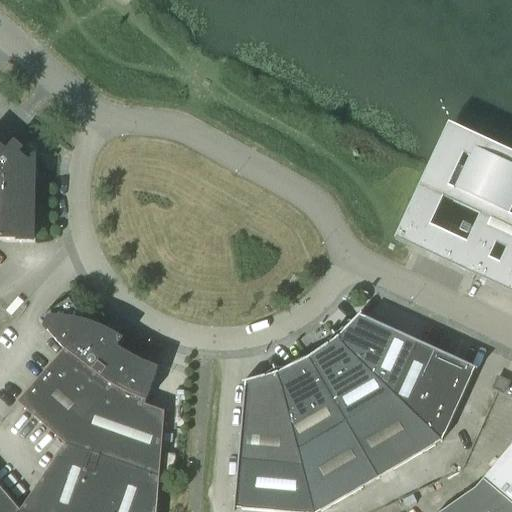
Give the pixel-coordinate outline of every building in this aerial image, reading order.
[(511,154),(448,125),(394,240),(410,248),(511,295),(511,154)] [(0,146),(0,241),(33,242),(34,160),(29,162),(20,154),(23,150),(14,142),(6,151),(0,146)] [(64,351),(18,403),(65,446),(159,478),(164,413),(145,406),(158,369),(142,363),(128,355),(117,348),(103,338),(87,323),(79,314),(69,301),(39,321),(51,337),(64,351)] [(393,395),(417,343),(359,316),(336,339),(393,395)] [(336,339),(307,359),(345,424),(393,395),(336,339)] [(417,343),(393,395),(442,443),(475,369),(417,343)] [(345,424),(307,359),(276,374),(297,454),(345,424)] [(297,454),(276,374),(244,383),(237,462),(301,467),(297,454)] [(498,379),(493,390),(504,395),(508,384),(498,379)] [(442,443),(393,395),(345,424),(378,480),(442,443)] [(322,511),(378,480),(345,424),(297,454),(301,467),(312,511),(322,511)] [(511,445),(511,446),(482,481),(511,506),(511,445)] [(19,511),(156,511),(159,478),(65,446),(19,511)] [(312,511),(301,467),(237,462),(233,510),(254,511),(312,511)] [(511,511),(511,506),(482,481),(475,489),(442,511),(511,511)] [(0,511),(19,511),(0,489),(0,511)]
